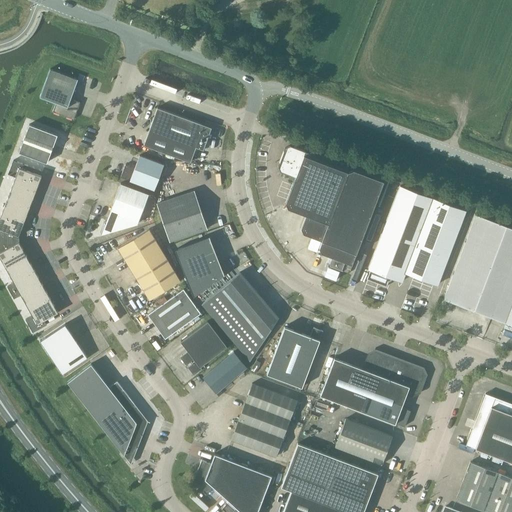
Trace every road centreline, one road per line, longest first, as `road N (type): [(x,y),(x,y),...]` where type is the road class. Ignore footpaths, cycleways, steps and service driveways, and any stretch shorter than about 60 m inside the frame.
road 1 (unclassified): [(180,511),(160,484),(181,419),(177,407),(69,240),(124,79)]
road 2 (unclassified): [(466,355),(312,293),(275,266),(240,197),(245,125)]
road 3 (unclassified): [(511,175),(313,99),(256,91)]
road 4 (unclassified): [(405,511),(466,355)]
road 5 (primary): [(87,511),(0,403)]
road 6 (unclassified): [(256,91),(249,77),(139,37)]
road 7 (unclassified): [(124,79),(245,125)]
